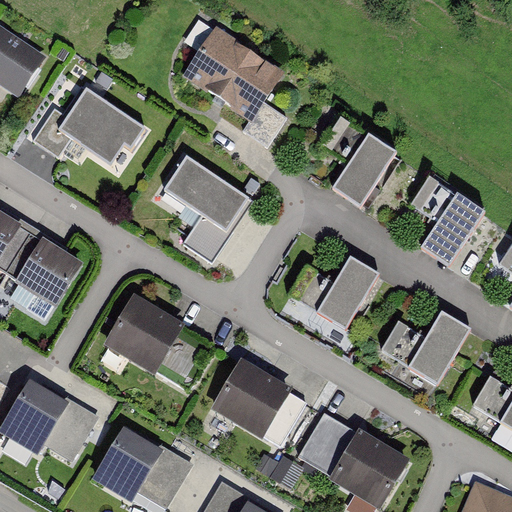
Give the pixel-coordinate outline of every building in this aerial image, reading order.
[(279,80),(219,32),(180,80),(268,152),(291,124),(270,108),(279,80)] [(0,33),(0,86),(21,103),(47,69),(0,33)] [(55,111),(31,146),(62,167),(75,147),(118,177),(145,139),(88,99),(71,123),(55,111)] [(396,164),(343,128),(323,155),(351,172),(335,195),(360,213),(396,164)] [(255,209),(190,165),(166,200),(204,225),(188,250),(216,268),(255,209)] [(485,220),(434,185),(416,213),(439,229),(424,253),(452,267),(485,220)] [(0,273),(22,234),(0,221),(0,273)] [(81,267),(40,246),(18,288),(60,309),(81,267)] [(511,248),(500,268),(511,275),(511,248)] [(381,277),(351,261),(339,285),(308,268),(290,300),(349,330),(381,277)] [(186,326),(135,301),(109,353),(189,393),(212,348),(182,333),(186,326)] [(473,332),(441,314),(427,341),(400,327),(384,356),(443,388),(473,332)] [(308,404),(243,366),(216,413),(281,450),(308,404)] [(70,401),(28,378),(0,427),(0,432),(40,455),(70,401)] [(511,390),(493,382),(475,412),(511,432),(511,390)] [(410,464),(327,417),(301,463),(383,511),(410,464)] [(91,479),(132,503),(164,450),(124,426),(91,479)] [(473,511),(511,511),(511,491),(484,481),(473,511)] [(267,511),(248,501),(242,511),(267,511)]
